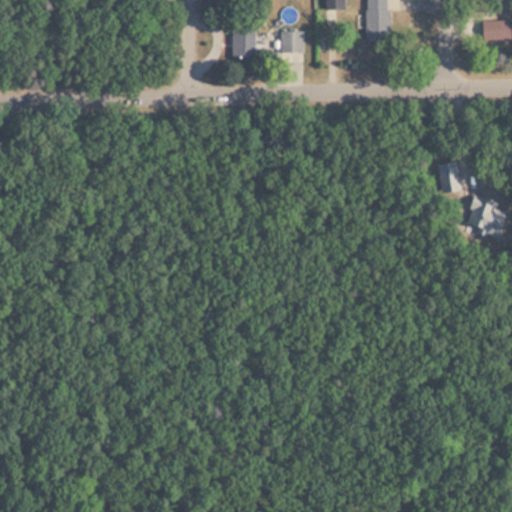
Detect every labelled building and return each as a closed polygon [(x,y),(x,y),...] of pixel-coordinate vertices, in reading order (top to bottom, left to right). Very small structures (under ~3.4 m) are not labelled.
[(363,0),(363,39),(385,39),(385,0),(363,0)] [(511,19),(481,19),(481,40),(511,40),(511,19)] [(230,26),(230,56),(252,56),(252,26),(230,26)] [(301,52),(301,30),(277,30),(277,52),(301,52)] [(471,196),(473,184),(470,183),(460,228),(503,238),(511,205),(471,196)]
